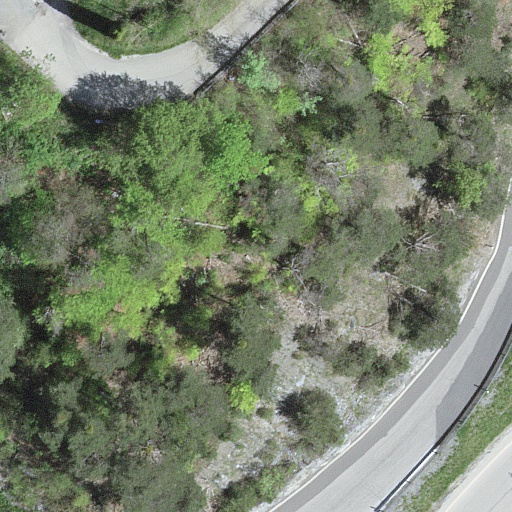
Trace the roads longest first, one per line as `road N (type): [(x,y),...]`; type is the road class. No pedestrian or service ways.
road 1 (residential): [(264,0),(182,70),(106,86),(52,64),(24,0)]
road 2 (residential): [(337,511),(439,404),(511,266)]
